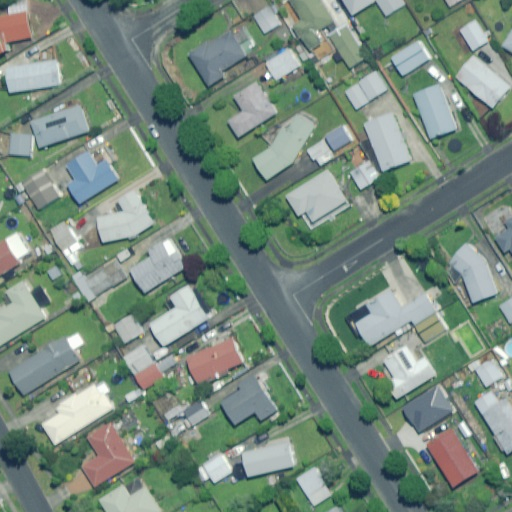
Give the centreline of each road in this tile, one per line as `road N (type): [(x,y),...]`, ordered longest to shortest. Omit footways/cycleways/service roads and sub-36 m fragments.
road 1 (residential): [(278,304),(117,48)]
road 2 (residential): [(278,304),(511,157)]
road 3 (residential): [(409,511),(278,304)]
